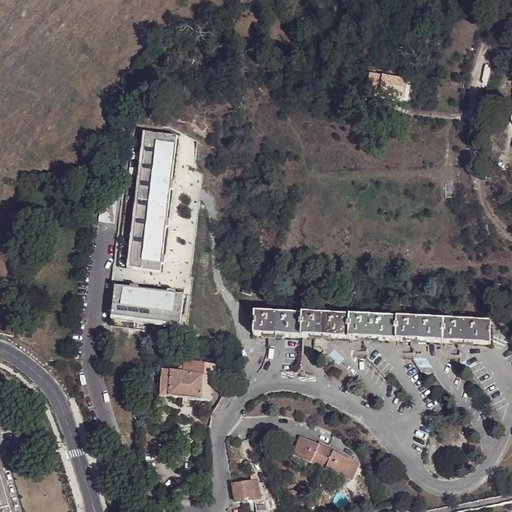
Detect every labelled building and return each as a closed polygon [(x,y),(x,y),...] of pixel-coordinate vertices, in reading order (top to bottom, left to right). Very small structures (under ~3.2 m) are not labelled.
[(409,79),(368,72),(365,91),(405,98),(409,79)] [(177,136),(143,132),(126,273),(161,277),(177,136)] [(100,207),(98,225),(114,226),(118,190),(111,189),(109,208),(100,207)] [(243,286),(240,292),(249,296),(252,289),(243,286)] [(184,296),(114,288),(111,321),(181,329),(184,296)] [(298,336),(299,313),(251,311),(250,334),(298,336)] [(346,314),(299,313),(298,336),(346,338),(346,314)] [(394,316),(346,314),(346,338),(393,339),(394,316)] [(441,318),(394,316),(393,339),(440,341),(441,318)] [(489,320),(441,318),(440,341),(488,343),(489,320)] [(180,368),(180,373),(204,376),(214,377),(215,367),(213,364),(185,361),(184,368),(180,368)] [(161,397),(170,397),(172,373),(164,372),(161,397)] [(170,397),(183,399),(189,399),(201,401),(204,376),(180,373),(172,373),(170,397)] [(204,376),(201,401),(209,401),(214,377),(204,376)] [(319,446),(318,446),(300,438),(293,456),(311,464),(319,446)] [(319,444),(318,446),(319,446),(311,464),(325,470),(333,453),(334,453),(335,452),(319,444)] [(351,461),(333,453),(325,470),(343,479),(351,461)] [(357,464),(351,461),(343,479),(349,482),(357,464)] [(233,486),(236,503),(261,499),(257,482),(233,486)]
